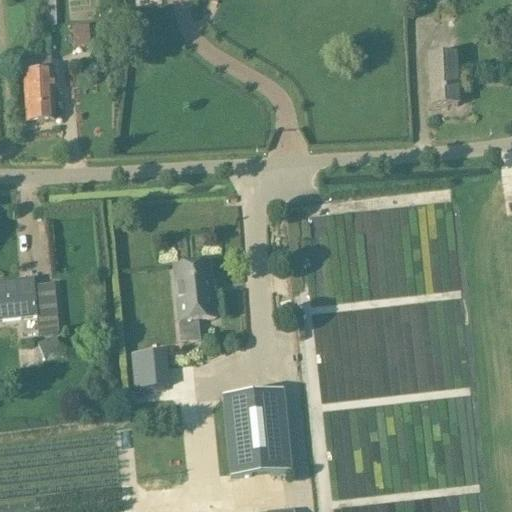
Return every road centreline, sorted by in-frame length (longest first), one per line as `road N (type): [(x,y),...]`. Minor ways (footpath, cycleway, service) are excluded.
road 1 (unclassified): [(511,146),(0,177)]
road 2 (unknown): [(288,164),(283,111),(182,31),(172,0)]
